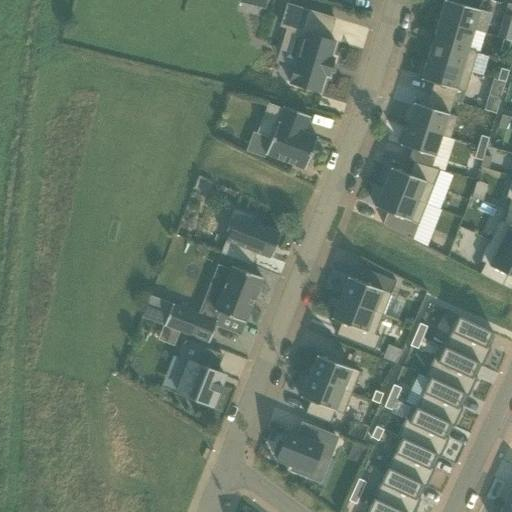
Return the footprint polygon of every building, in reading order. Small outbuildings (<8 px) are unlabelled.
[(258,0),(256,8),(265,10),(267,0),(258,0)] [(439,20),(473,30),(479,11),(480,11),(480,10),(445,0),(443,0),(443,1),(444,1),(439,20)] [(318,97),(323,79),(328,80),(333,63),(329,62),(334,45),(327,43),(333,23),(286,8),(279,30),(304,38),(294,68),(293,68),(288,85),(289,85),(288,88),(318,97)] [(503,39),(511,41),(511,37),(511,16),(504,14),(498,37),(503,39)] [(439,20),(433,40),(467,50),(468,49),(473,30),(439,20)] [(508,53),(511,41),(503,39),(500,50),(508,53)] [(433,40),(427,59),(471,72),(477,52),(468,49),(467,50),(433,40)] [(465,92),(471,72),(427,59),(422,78),(421,78),(420,79),(457,90),(465,92)] [(501,69),(497,80),(505,82),(509,71),(501,69)] [(496,114),(500,98),(488,95),(483,110),(496,114)] [(267,154),(303,169),(304,169),(306,165),(309,166),(314,153),(311,152),(317,137),(316,137),(303,132),(309,118),(310,117),(283,106),(283,108),(283,109),(268,103),(256,133),(271,139),(265,154),(266,155),(267,154)] [(407,124),(441,135),(441,136),(450,139),(457,117),(413,103),(413,104),(414,104),(407,124)] [(502,114),(499,126),(506,128),(510,116),(502,114)] [(435,155),(441,136),(441,135),(407,124),(401,144),(399,144),(399,145),(435,157),(436,155),(435,155)] [(477,147),(485,149),(489,138),(481,136),(477,147)] [(485,149),(477,147),(474,158),(482,161),(484,155),(485,149)] [(511,153),(499,149),(494,162),(507,166),(508,163),(511,164),(511,153)] [(482,161),(480,166),(488,169),(492,157),(484,155),(482,161)] [(391,169),(383,188),(417,201),(424,182),(425,183),(426,181),(390,167),(390,169),(391,169)] [(430,203),(441,207),(453,176),(443,172),(430,203)] [(417,201),(383,188),(376,206),(375,206),(375,207),(410,221),(411,220),(410,220),(417,201)] [(270,258),(279,233),(252,222),(254,217),(234,209),(227,227),(231,228),(221,253),(252,265),(257,253),(270,258)] [(511,225),(509,224),(499,244),(511,250),(511,225)] [(511,250),(499,244),(490,265),(511,275),(511,250)] [(262,278),(232,266),(230,271),(218,266),(212,283),(223,287),(214,310),(244,322),(262,278)] [(347,278),(340,298),(374,311),(381,291),(382,292),(383,291),(347,277),(347,278)] [(331,317),(331,319),(366,333),(367,331),(366,331),(374,311),(340,298),(332,318),(331,317)] [(208,343),(217,321),(172,303),(164,325),(208,343)] [(478,364),(478,365),(482,367),(491,348),(487,346),(493,333),(458,316),(444,348),(478,364)] [(415,334),(423,337),(427,327),(420,323),(415,334)] [(174,347),(179,333),(163,326),(157,340),(174,347)] [(418,349),(423,337),(415,334),(414,336),(410,346),(418,349)] [(217,392),(219,392),(221,386),(220,385),(224,374),(196,363),(203,347),(185,340),(178,358),(189,362),(178,392),(176,391),(175,394),(195,401),(195,400),(211,406),(217,392)] [(464,394),(464,395),(468,397),(477,378),(473,376),(478,365),(478,364),(444,348),(430,378),(464,394)] [(317,356),(309,376),(343,390),(350,370),(351,370),(352,369),(316,355),(316,356),(317,356)] [(343,390),(309,376),(301,396),(300,396),(300,397),(335,411),(336,410),(335,409),(343,390)] [(450,424),(450,425),(454,427),(463,409),(458,407),(464,395),(464,394),(430,378),(415,408),(450,424)] [(389,395),(396,399),(401,388),(393,385),(389,395)] [(379,404),(383,394),(375,391),(371,401),(379,404)] [(396,399),(389,395),(384,407),(391,411),(396,399)] [(436,455),(436,456),(440,458),(449,439),(444,437),(450,425),(450,424),(415,408),(401,439),(436,455)] [(371,438),(379,441),(384,430),(376,426),(371,438)] [(309,427),(304,439),(299,437),(287,432),(282,443),(279,441),(274,455),(277,456),(276,459),(294,465),(292,470),(309,477),(319,452),(329,456),(336,438),(309,427)] [(436,455),(401,439),(387,469),(422,485),(422,486),(426,488),(435,469),(430,467),(436,456),(436,455)] [(360,464),(366,449),(353,444),(347,459),(360,464)] [(422,485),(387,469),(373,499),(400,511),(414,511),(421,499),(416,497),(422,486),(422,485)] [(358,479),(353,490),(361,493),(366,483),(358,479)] [(511,485),(503,506),(511,510),(511,485)] [(356,504),(361,493),(353,490),(348,501),(356,504)] [(367,511),(400,511),(373,499),(367,511)]
